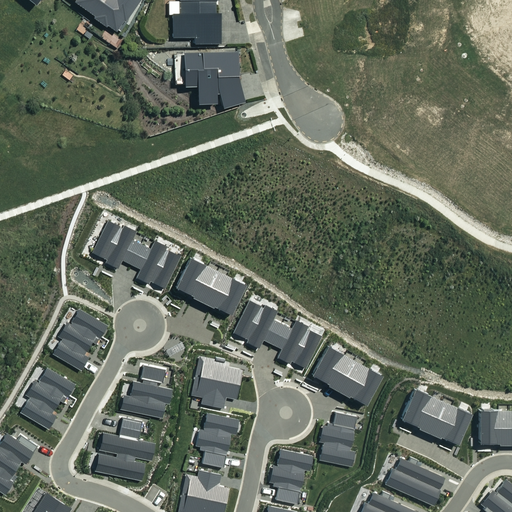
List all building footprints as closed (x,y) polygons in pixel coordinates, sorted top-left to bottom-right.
[(109,25),(117,31),(125,19),(127,20),(141,0),(76,0),(76,1),(96,16),(94,18),(107,27),(109,25)] [(216,1),(216,0),(178,0),(179,13),(170,13),(170,38),(192,38),(193,44),(218,43),(217,14),(213,14),(213,2),(216,1)] [(239,51),(186,53),(187,87),(200,86),(201,104),(220,104),(219,94),(223,94),(226,108),(247,102),(241,76),(239,51)] [(394,467),(387,484),(436,505),(444,489),(442,488),(446,477),(417,464),(419,460),(413,458),(411,462),(403,459),(398,469),(394,467)] [(511,511),(511,484),(508,482),(498,494),(494,491),(483,505),(488,509),(486,511),(487,511),(511,511)] [(366,502),(361,511),(418,511),(419,511),(390,499),(391,495),(385,492),(383,497),(375,493),(370,503),(366,502)]
